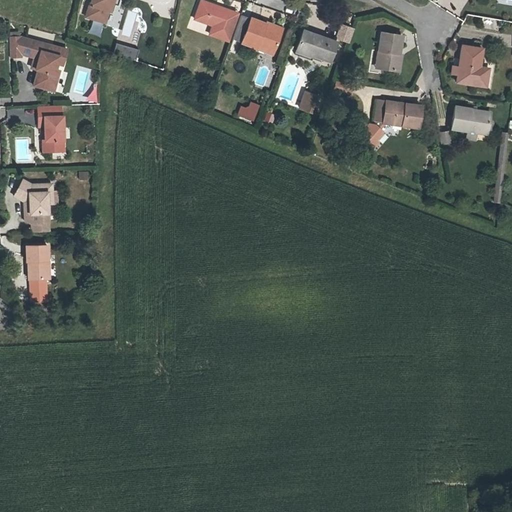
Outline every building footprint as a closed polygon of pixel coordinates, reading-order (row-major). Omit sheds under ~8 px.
[(88,0),(85,15),(104,20),(107,7),(108,8),(110,1),(112,1),(116,2),(116,0),(88,0)] [(209,25),(206,34),(225,40),(234,14),(198,1),(192,19),(209,25)] [(390,29),(388,46),(406,49),(408,31),(406,31),(408,13),(388,10),(386,28),(390,29)] [(13,17),(1,18),(2,38),(14,37),(14,34),(13,17)] [(24,36),(28,19),(17,17),(13,17),(14,34),(24,36)] [(33,38),(32,42),(34,42),(33,51),(30,66),(44,69),(47,52),(49,52),(50,46),(51,41),(52,36),(58,37),(60,25),(28,19),(24,36),(33,38)] [(255,46),(271,53),(281,28),(267,23),(266,26),(246,19),(237,44),(253,50),(255,46)] [(89,33),(100,36),(103,24),(93,20),(89,33)] [(350,43),(355,27),(340,22),(336,38),(350,43)] [(483,52),(485,45),(489,28),(469,23),(464,44),(458,43),(456,50),(462,52),(461,59),(490,65),(492,55),(483,52)] [(295,49),(312,55),(328,61),(335,42),(302,30),(295,49)] [(494,47),(485,45),(483,52),(492,55),(494,47)] [(47,52),(44,69),(50,70),(55,47),(50,46),(49,52),(47,52)] [(255,46),(253,50),(270,56),(271,53),(255,46)] [(312,55),(295,49),(293,55),(310,61),(312,55)] [(360,71),(361,62),(345,59),(343,68),(360,71)] [(383,100),(390,101),(393,83),(393,80),(385,79),(383,100)] [(334,80),(334,93),(353,93),(353,81),(334,80)] [(412,85),(393,83),(390,101),(392,101),(427,106),(429,84),(412,82),(412,85)] [(478,108),(490,111),(494,92),(458,84),(453,106),(469,109),(469,106),(478,108)] [(88,87),(89,101),(97,101),(97,87),(88,87)] [(62,135),(59,100),(55,101),(54,89),(36,90),(37,112),(42,112),(43,125),(41,125),(41,136),(62,135)] [(317,97),(303,92),(298,108),(312,113),(317,97)] [(250,100),(247,107),(241,105),(236,115),(253,121),(260,104),(250,100)] [(390,101),(383,100),(382,103),(378,102),(366,118),(380,129),(387,121),(381,117),(387,109),(388,110),(391,105),(392,101),(390,101)] [(478,108),(469,106),(469,109),(467,116),(476,118),(478,111),(478,108)] [(453,108),(442,110),(443,121),(454,120),(453,108)] [(273,124),(277,114),(268,110),(263,119),(273,124)] [(491,181),(498,182),(510,114),(504,113),(491,181)] [(440,143),(449,143),(450,132),(440,131),(440,143)] [(47,178),(52,178),(51,169),(30,170),(23,166),(14,180),(23,185),(29,186),(30,199),(48,199),(47,188),(47,178)] [(79,179),(88,179),(88,170),(79,170),(79,179)] [(48,199),(30,199),(30,211),(48,210),(48,199)] [(90,219),(81,218),(81,228),(90,228),(90,219)] [(30,265),(46,264),(46,246),(47,246),(47,230),(26,231),(27,248),(29,247),(30,265)]
